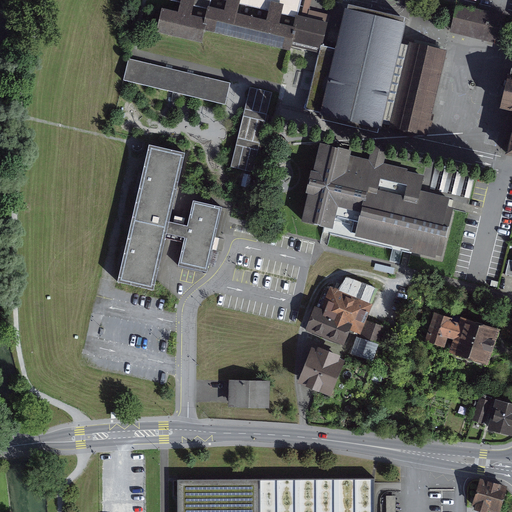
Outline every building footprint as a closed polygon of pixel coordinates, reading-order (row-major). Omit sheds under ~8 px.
[(178,14),(163,11),(157,34),(200,44),(203,30),(290,51),(291,45),(321,52),(322,47),(327,24),(297,17),(301,0),(165,0),(166,0),(180,4),(178,14)] [(311,0),(301,0),(297,17),(327,24),(330,15),(309,10),(311,0)] [(383,120),(391,121),(389,127),(427,135),(446,50),(433,47),(408,41),(408,45),(400,43),(406,17),(346,3),(335,50),(322,47),(321,52),(306,109),(322,112),(321,118),(381,131),(383,120)] [(457,8),(452,31),(492,41),(497,17),(457,8)] [(229,86),(128,60),(123,80),(224,106),(229,86)] [(511,114),(511,131),(506,157),(511,158),(511,69),(500,112),(511,114)] [(273,92),(250,86),(230,166),(254,172),(273,92)] [(321,146),(304,219),(324,224),(322,232),(336,235),(358,240),(439,259),(453,200),(417,192),(421,175),(346,157),(347,153),(321,146)] [(221,210),(194,204),(188,229),(169,225),(186,156),(149,147),(117,284),(154,293),(167,236),(185,240),(179,267),(206,273),(207,269),(213,242),(221,210)] [(255,219),(241,216),(240,223),(254,226),(255,219)] [(347,327),(359,331),(376,288),(347,277),(334,290),(330,288),(321,311),(316,309),(308,330),(341,343),(347,327)] [(450,354),(489,367),(501,331),(460,317),(457,324),(450,322),(451,319),(435,313),(425,342),(444,348),(447,339),(454,341),(450,354)] [(383,328),(367,322),(361,337),(359,336),(353,353),(371,360),(383,328)] [(340,360),(313,349),(301,381),(328,391),(340,360)] [(265,385),(232,384),(231,403),(264,404),(265,385)] [(479,397),(472,420),(484,423),(491,401),(479,397)] [(489,432),(511,437),(511,406),(496,402),(489,432)] [(375,511),(375,476),(182,477),(181,511),(375,511)] [(505,487),(482,480),(475,503),(477,504),(476,507),(486,510),(487,507),(498,510),(505,487)]
